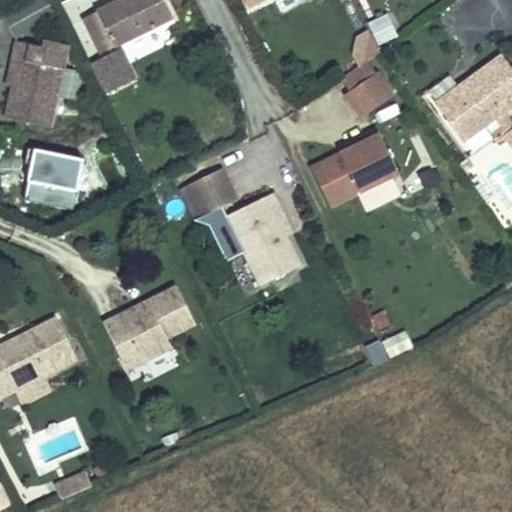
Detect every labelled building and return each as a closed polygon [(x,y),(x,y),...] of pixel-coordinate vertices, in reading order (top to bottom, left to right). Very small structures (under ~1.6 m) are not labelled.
[(50,0),(31,0),(29,2),(42,25),(59,16),(50,0)] [(173,18),(164,0),(120,0),(84,18),(101,54),(173,18)] [(16,39),(42,25),(29,2),(3,16),(16,39)] [(397,37),(386,14),(368,23),(379,46),(397,37)] [(62,21),(59,16),(42,25),(45,30),(62,21)] [(355,55),(361,66),(368,61),(380,53),(369,31),(358,37),(355,55)] [(49,127),(56,97),(65,52),(63,44),(45,40),(44,47),(17,41),(13,58),(18,59),(6,118),(49,127)] [(121,50),(90,65),(104,93),(135,79),(121,50)] [(463,141),(495,118),(503,112),(511,105),(511,68),(503,56),(436,104),(463,141)] [(18,59),(13,58),(7,86),(12,88),(18,59)] [(392,97),(368,61),(361,66),(341,79),(349,91),(346,94),(362,117),(392,97)] [(62,67),(56,97),(74,101),(81,71),(62,67)] [(511,124),(503,112),(495,118),(502,126),(491,135),(496,142),(506,135),(505,134),(511,128),(511,124)] [(378,129),(362,137),(365,142),(311,168),(330,207),(358,193),(367,211),(400,195),(392,177),(399,173),(378,129)] [(468,152),(490,140),(485,131),(463,143),(468,152)] [(365,142),(362,137),(338,149),(340,154),(365,142)] [(59,172),(64,185),(78,178),(72,167),(59,172)] [(221,169),(190,184),(206,216),(221,208),(237,200),(221,169)] [(94,194),(78,178),(64,185),(69,193),(82,206),(94,194)] [(206,216),(190,184),(181,189),(197,220),(206,216)] [(302,265),(287,235),(276,213),(282,210),(273,192),(226,217),(244,252),(260,285),(302,265)] [(221,208),(206,216),(197,220),(209,225),(228,261),(244,252),(226,217),(221,208)] [(276,213),(287,235),(293,232),(282,210),(276,213)] [(122,323),(119,316),(104,324),(120,356),(133,349),(140,363),(171,347),(167,338),(195,323),(177,287),(148,302),(151,308),(122,323)] [(148,302),(119,316),(122,323),(151,308),(148,302)] [(43,376),(77,359),(57,318),(32,330),(35,334),(11,346),(9,341),(0,345),(0,361),(5,371),(0,373),(0,396),(14,389),(14,391),(43,376)] [(32,330),(9,341),(11,346),(35,334),(32,330)] [(404,330),(382,341),(390,358),(412,347),(404,330)] [(133,349),(120,356),(127,370),(140,363),(133,349)] [(43,376),(14,391),(21,403),(49,389),(43,376)] [(86,473),(67,481),(73,495),(92,487),(86,473)] [(62,500),(73,495),(67,481),(56,486),(62,500)]
